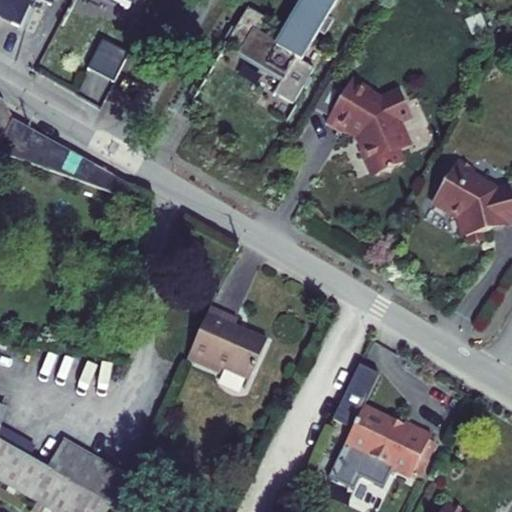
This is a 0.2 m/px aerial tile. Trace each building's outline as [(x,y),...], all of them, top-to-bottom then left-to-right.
[(0,0),(0,20),(17,28),(29,0),(34,0),(49,6),(51,0),(0,0)] [(107,0),(126,9),(130,0),(107,0)] [(331,24),(344,0),(310,0),(281,50),(262,39),(270,26),(251,15),(238,36),(242,38),(234,51),(244,56),(241,61),(285,87),(277,100),(296,111),(307,93),(310,95),(315,86),(312,84),(317,75),(305,68),(322,39),(326,41),(335,26),(331,24)] [(347,97),(332,124),(329,129),(348,139),(350,135),(361,141),(367,155),(364,157),(374,177),(382,180),(390,175),(394,177),(396,173),(407,167),(401,156),(412,151),(400,125),(412,119),(401,96),(383,105),(370,98),(372,95),(353,85),(347,97)] [(0,144),(11,123),(1,102),(0,101),(0,144)] [(141,212),(150,201),(11,123),(0,144),(0,155),(119,199),(141,212)] [(433,204),(460,219),(465,240),(467,246),(483,243),(481,236),(489,234),(488,229),(511,222),(511,202),(509,192),(494,196),(494,194),(492,193),(487,194),(486,189),(470,180),(473,174),(456,164),(433,204)] [(213,313),(209,311),(186,362),(193,366),(213,313)] [(193,366),(218,377),(222,371),(248,383),(264,344),(233,331),(236,322),(213,313),(193,366)] [(0,351),(6,353),(10,340),(0,338),(0,351)] [(410,482),(430,438),(404,426),(399,435),(386,429),(388,424),(361,410),(376,379),(355,368),(329,423),(349,433),(325,482),(349,494),(355,481),(380,493),(390,472),(410,482)] [(0,447),(26,462),(33,451),(13,439),(12,440),(0,432),(0,421),(3,412),(0,410),(0,447)] [(46,473),(109,509),(127,480),(63,445),(46,473)] [(107,511),(109,509),(46,473),(26,462),(0,447),(0,484),(43,508),(49,511),(107,511)]
